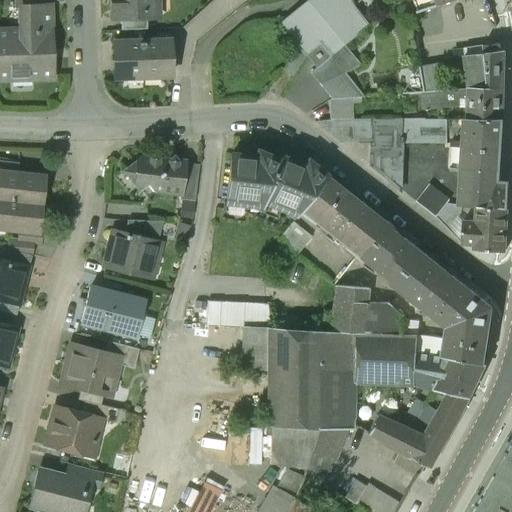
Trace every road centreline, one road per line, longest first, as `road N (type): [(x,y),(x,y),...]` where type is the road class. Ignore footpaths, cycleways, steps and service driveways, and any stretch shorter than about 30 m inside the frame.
road 1 (residential): [(511,288),(280,119),(85,127)]
road 2 (residential): [(0,493),(79,228),(85,127)]
road 3 (tertiary): [(437,511),(511,371)]
road 4 (residential): [(85,127),(81,0)]
